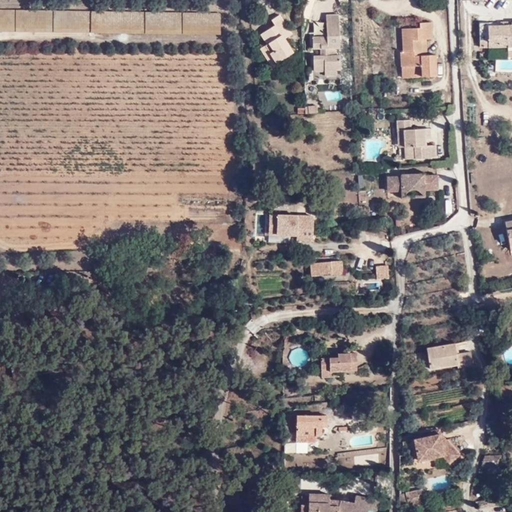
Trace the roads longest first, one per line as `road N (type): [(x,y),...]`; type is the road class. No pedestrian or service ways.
road 1 (residential): [(393,511),(391,352),(402,240),(465,216)]
road 2 (residential): [(465,495),(487,380),(465,216)]
road 3 (residential): [(452,0),(465,216)]
